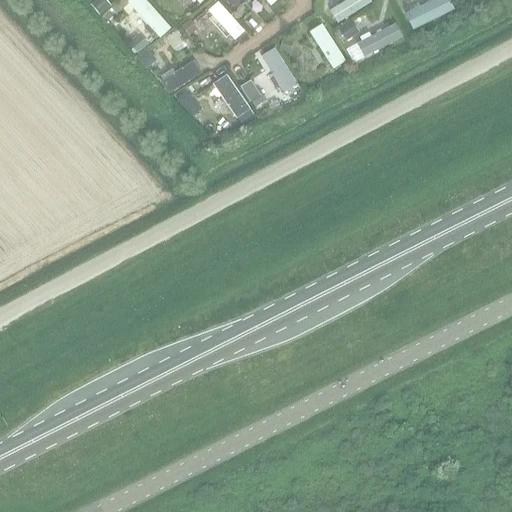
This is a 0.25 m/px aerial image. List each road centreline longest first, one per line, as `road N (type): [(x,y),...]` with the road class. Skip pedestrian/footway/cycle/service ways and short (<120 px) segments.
road 1 (unclassified): [(0,318),(511,48)]
road 2 (primary): [(0,458),(511,201)]
road 3 (unclassified): [(103,511),(511,305)]
